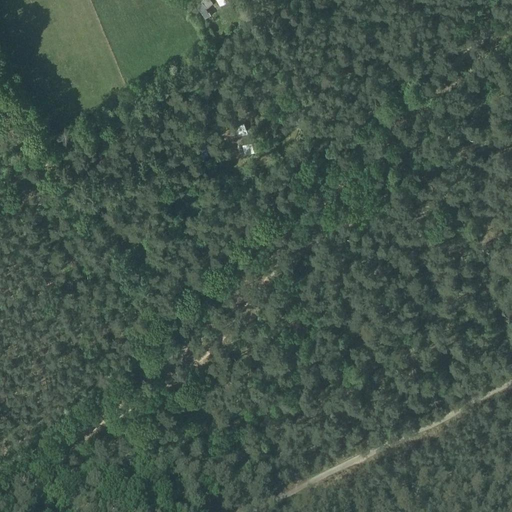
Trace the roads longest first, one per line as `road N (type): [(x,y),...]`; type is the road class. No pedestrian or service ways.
road 1 (track): [(190,364),(237,323),(386,133),(511,7)]
road 2 (track): [(190,364),(0,56)]
road 3 (track): [(511,381),(293,490)]
road 4 (track): [(190,364),(132,410),(55,448),(0,498)]
road 5 (track): [(293,490),(288,459),(247,394),(225,384),(211,364),(190,364)]
